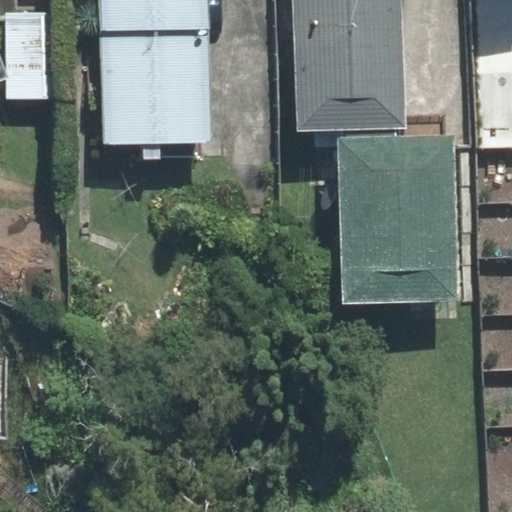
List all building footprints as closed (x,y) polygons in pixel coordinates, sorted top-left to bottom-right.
[(215,0),(105,0),(111,124),(221,119),(215,0)] [(383,117),(379,0),(312,0),(316,119),(383,117)] [(511,0),(496,0),(497,69),(511,69),(511,0)] [(64,11),(21,10),(18,92),(61,93),(64,11)] [(505,220),(511,220),(511,83),(501,83),(505,220)] [(419,159),(342,161),(345,298),(422,296),(419,159)]
